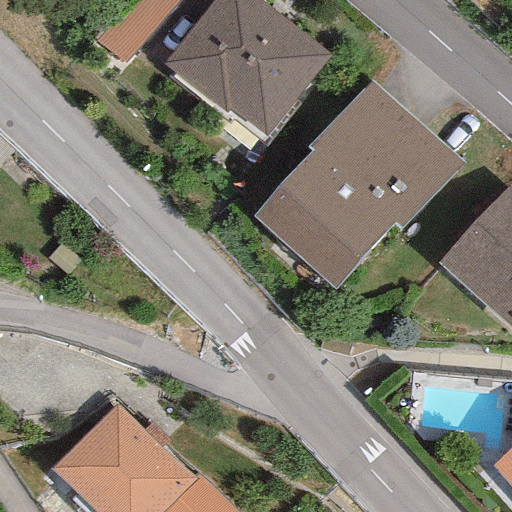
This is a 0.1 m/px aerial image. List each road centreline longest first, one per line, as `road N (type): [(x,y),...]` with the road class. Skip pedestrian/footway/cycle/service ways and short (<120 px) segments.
road 1 (tertiary): [(0,84),(288,381)]
road 2 (residential): [(0,312),(55,321),(248,386),(288,381)]
road 3 (tertiary): [(288,381),(410,511)]
road 4 (tertiary): [(385,0),(511,114)]
